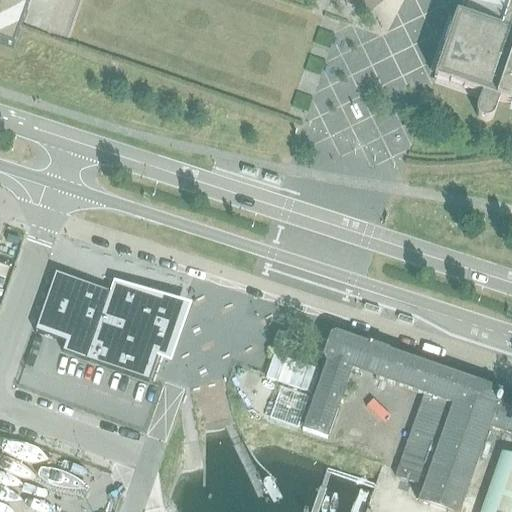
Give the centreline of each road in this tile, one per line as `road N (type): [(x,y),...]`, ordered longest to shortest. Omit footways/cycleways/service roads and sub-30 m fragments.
road 1 (unclassified): [(46,214),(511,368)]
road 2 (tertiary): [(54,189),(304,264),(511,339)]
road 3 (tertiary): [(511,291),(68,146)]
road 4 (unclassified): [(0,406),(148,460)]
road 5 (unclassified): [(46,214),(0,348)]
